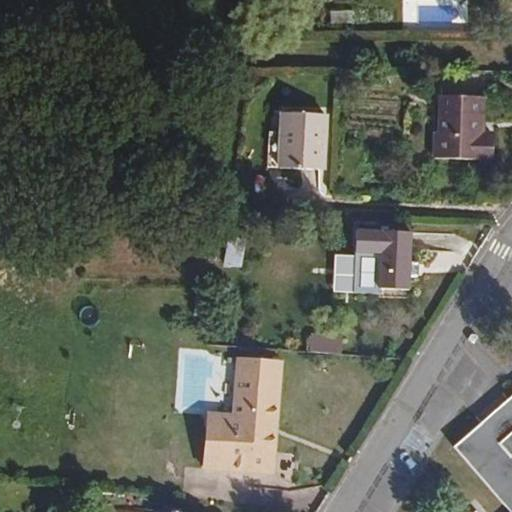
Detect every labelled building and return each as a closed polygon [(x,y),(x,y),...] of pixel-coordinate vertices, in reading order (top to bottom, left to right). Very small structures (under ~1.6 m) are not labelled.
[(351,96),(352,80),(342,79),(341,96),(351,96)] [(483,136),(484,123),(489,123),(490,99),(444,97),(443,130),(439,130),(437,156),(497,161),(498,137),(483,136)] [(324,170),(327,114),(285,112),(283,168),(324,170)] [(405,233),(365,231),(364,253),(383,254),(381,289),(402,290),(405,233)] [(216,267),(219,247),(203,244),(200,264),(216,267)] [(381,289),(383,254),(364,253),(361,287),(381,289)] [(314,364),(315,346),(291,345),(291,361),(314,364)] [(277,465),(281,366),(281,351),(238,349),(238,365),(236,419),(209,418),(207,461),(277,465)] [(511,511),(511,393),(452,442),(506,509),(502,511),(479,511),(476,511),(511,511)]
